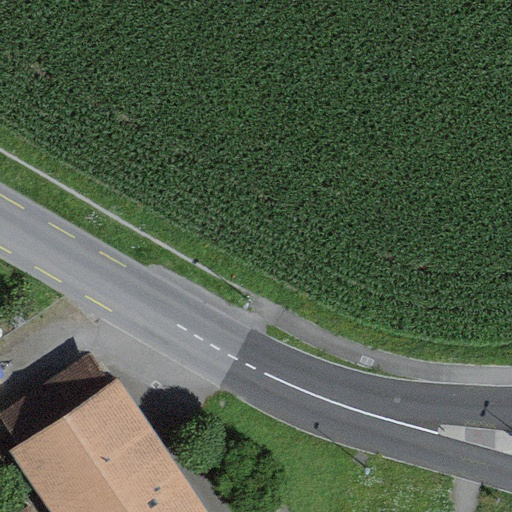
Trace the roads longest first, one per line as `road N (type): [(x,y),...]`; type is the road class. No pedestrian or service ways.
road 1 (secondary): [(361,405),(238,359),(0,220)]
road 2 (secondary): [(361,405),(433,449),(511,472)]
road 3 (secondary): [(511,406),(361,405)]
